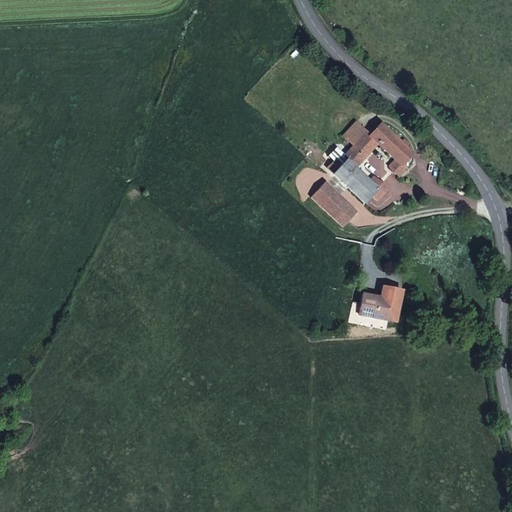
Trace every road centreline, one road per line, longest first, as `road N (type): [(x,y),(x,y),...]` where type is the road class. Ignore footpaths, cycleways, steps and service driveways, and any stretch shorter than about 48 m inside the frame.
road 1 (secondary): [(300,0),(329,51),(459,151),(502,216),(509,253),(503,375),(511,411)]
road 2 (unknown): [(371,305),(369,258),(386,229),(495,203)]
